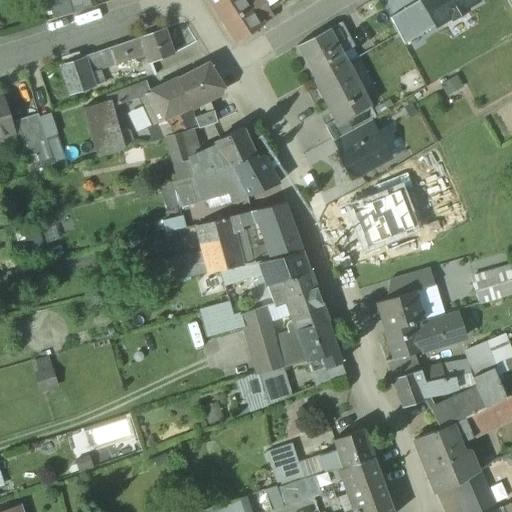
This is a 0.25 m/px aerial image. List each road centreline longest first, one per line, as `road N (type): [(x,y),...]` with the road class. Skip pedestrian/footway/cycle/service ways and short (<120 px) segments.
road 1 (residential): [(415,511),(311,224),(231,69)]
road 2 (residential): [(0,60),(190,1)]
road 3 (residential): [(231,69),(351,0)]
